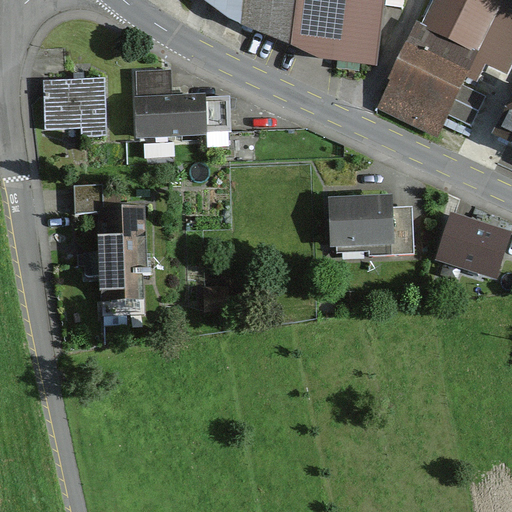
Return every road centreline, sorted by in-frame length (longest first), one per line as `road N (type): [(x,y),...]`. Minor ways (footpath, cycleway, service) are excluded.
road 1 (residential): [(7,21),(18,177),(79,511)]
road 2 (tertiary): [(511,196),(239,72),(123,0)]
